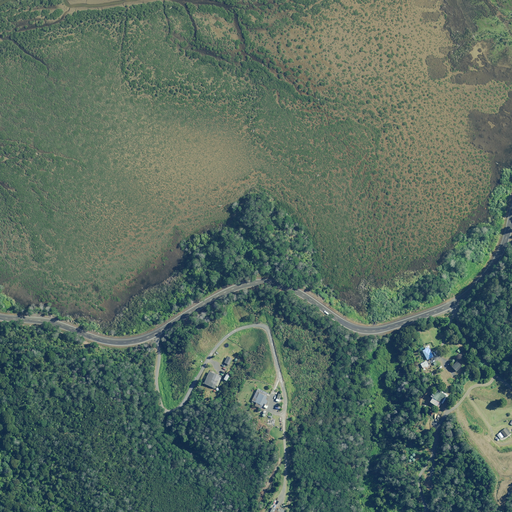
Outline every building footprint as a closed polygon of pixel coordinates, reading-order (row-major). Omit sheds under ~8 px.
[(434,357),(429,347),(423,350),(428,360),(434,357)] [(430,367),(427,361),(420,364),(424,371),(430,367)] [(462,366),(458,362),(452,367),(457,372),(462,366)] [(222,377),(210,372),(204,384),(215,388),(216,385),(218,386),(222,377)] [(269,393),(258,388),(256,392),(252,401),(256,403),(255,406),(261,409),(264,403),(266,404),(268,401),(266,400),(269,393)] [(436,388),(432,394),(431,396),(428,401),(439,408),(442,403),(443,404),(448,395),(445,393),(436,388)] [(511,434),(506,428),(497,435),(501,439),(505,436),(506,437),(511,434)]
